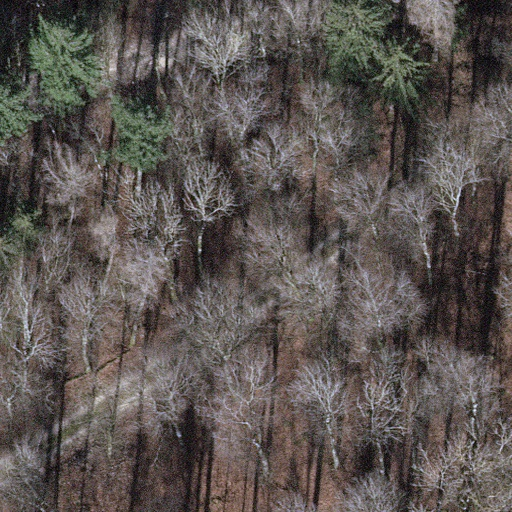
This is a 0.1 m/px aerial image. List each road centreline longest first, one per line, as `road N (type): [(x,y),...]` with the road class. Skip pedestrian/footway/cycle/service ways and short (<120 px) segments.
road 1 (track): [(511,108),(0,471)]
road 2 (track): [(319,0),(0,92)]
